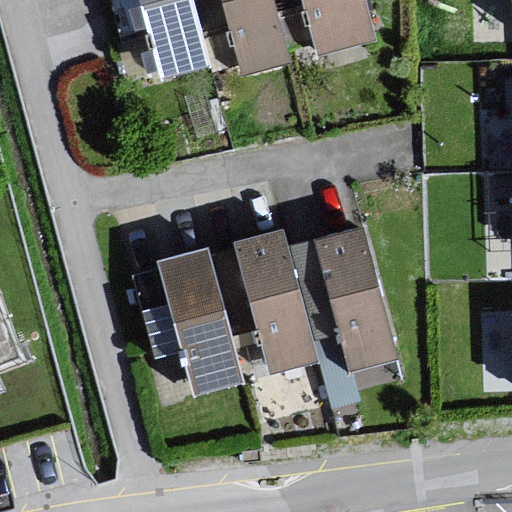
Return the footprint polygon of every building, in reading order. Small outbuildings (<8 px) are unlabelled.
[(187,0),(134,0),(158,93),(208,80),(187,0)] [(267,0),(214,0),(236,88),(286,75),(267,0)] [(361,0),(301,0),(318,60),(374,44),(361,0)] [(364,225),(315,237),(347,368),(395,356),(364,225)] [(283,228),(234,240),(265,369),(315,357),(283,228)] [(203,249),(157,261),(195,399),(241,386),(203,249)] [(0,357),(13,353),(0,314),(0,357)]
